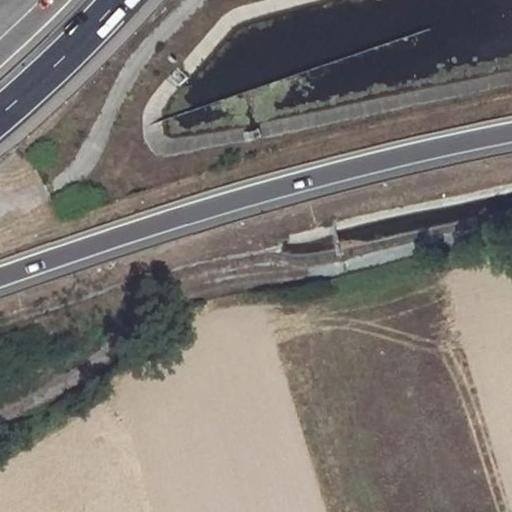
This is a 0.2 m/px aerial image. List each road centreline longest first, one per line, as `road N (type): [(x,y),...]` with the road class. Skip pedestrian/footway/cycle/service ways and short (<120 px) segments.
road 1 (motorway): [(0,276),(268,190),(511,133)]
road 2 (motorway): [(0,111),(116,0)]
